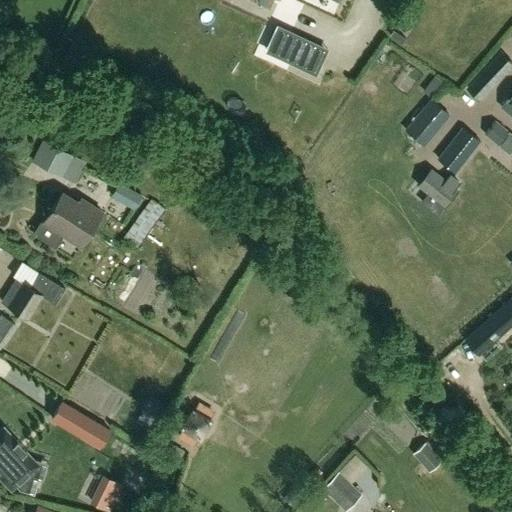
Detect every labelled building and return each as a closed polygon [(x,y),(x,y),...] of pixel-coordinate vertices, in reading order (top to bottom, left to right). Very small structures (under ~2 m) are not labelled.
[(480,100),(511,65),(511,61),(501,52),(467,88),(480,100)] [(423,90),(431,97),(443,83),(434,76),(423,90)] [(511,94),(502,108),(511,116),(511,94)] [(431,98),(404,129),(423,146),(450,115),(431,98)] [(508,132),(495,122),(485,134),(498,145),(508,132)] [(439,160),(455,173),(472,152),(471,151),(480,141),(464,129),(439,160)] [(38,164),(75,182),(85,162),(48,144),(38,164)] [(176,176),(198,186),(206,170),(183,160),(176,176)] [(444,205),(456,191),(431,170),(419,185),(444,205)] [(113,196),(133,208),(140,196),(120,184),(113,196)] [(43,218),(33,234),(56,249),(64,235),(80,245),(97,218),(101,212),(84,200),(79,208),(60,197),(46,220),(43,218)] [(164,208),(152,199),(123,240),(134,248),(164,208)] [(29,251),(19,263),(34,275),(44,263),(29,251)] [(65,289),(39,273),(30,287),(17,278),(2,302),(28,318),(42,296),(55,305),(65,289)] [(477,355),(511,324),(511,300),(509,298),(462,338),(477,355)] [(0,345),(15,324),(0,313),(0,345)] [(162,403),(150,396),(145,404),(157,412),(162,403)] [(52,418),(99,446),(110,429),(62,401),(52,418)] [(212,412),(198,404),(180,434),(193,443),(212,412)] [(147,428),(151,420),(140,414),(136,421),(147,428)] [(24,451),(27,450),(17,440),(15,442),(4,429),(0,432),(0,475),(11,487),(15,484),(19,489),(34,494),(39,478),(25,474),(30,457),(24,451)] [(442,461),(425,442),(412,453),(429,472),(442,461)] [(361,494),(338,471),(321,488),(344,511),(361,494)] [(105,475),(97,491),(113,498),(121,482),(105,475)]
